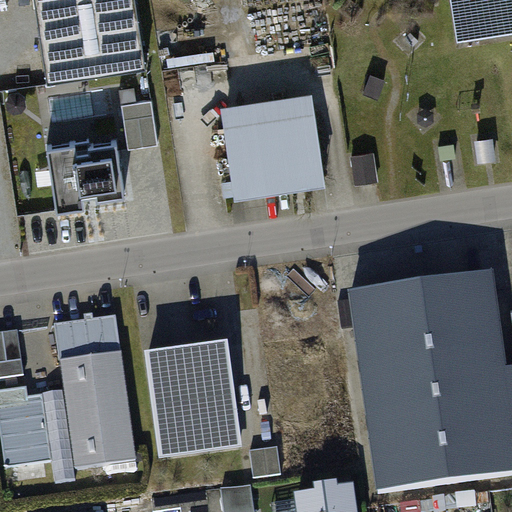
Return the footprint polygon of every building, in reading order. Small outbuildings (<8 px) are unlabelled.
[(128,0),(36,0),(47,69),(137,56),(128,0)] [(511,0),(456,0),(462,34),(511,25),(511,0)] [(314,90),(225,104),(239,196),(329,181),(314,90)] [(155,98),(126,102),(133,146),(162,142),(155,98)] [(76,141),(49,146),(60,211),(87,206),(85,195),(99,193),(100,198),(128,194),(119,140),(91,144),(92,148),(78,150),(76,141)] [(358,182),(381,179),(377,152),(355,155),(358,182)] [(495,279),(350,301),(380,496),(511,475),(511,371),(509,372),(495,279)] [(116,318),(55,327),(78,473),(138,463),(116,318)] [(19,332),(0,334),(0,381),(26,377),(19,332)] [(230,349),(149,360),(161,456),(243,445),(230,349)] [(56,462),(42,388),(0,395),(0,423),(9,470),(56,462)] [(284,449),(253,454),(258,482),(288,477),(284,449)] [(257,511),(254,487),(225,491),(228,511),(257,511)] [(357,511),(354,490),(293,498),(294,511),(357,511)]
